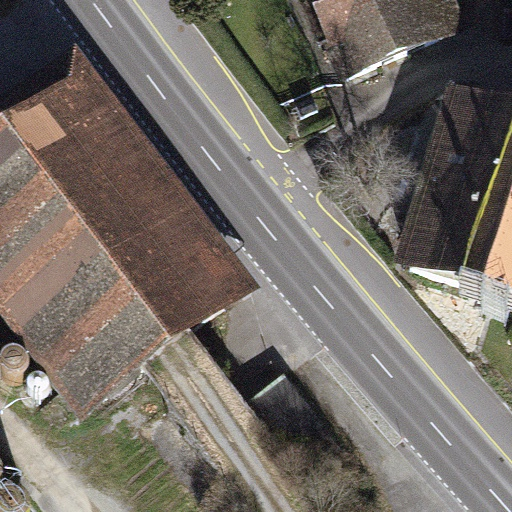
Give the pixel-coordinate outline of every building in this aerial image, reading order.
[(312,0),(349,81),(440,40),(422,0),(312,0)] [(465,28),(452,0),(422,0),(440,40),(465,28)] [(49,78),(0,115),(0,263),(105,401),(226,310),(49,78)] [(480,102),(462,97),(410,273),(487,296),(511,214),(511,124),(476,115),(480,102)] [(511,214),(487,296),(511,303),(511,214)] [(249,409),(303,482),(339,456),(284,382),(249,409)]
